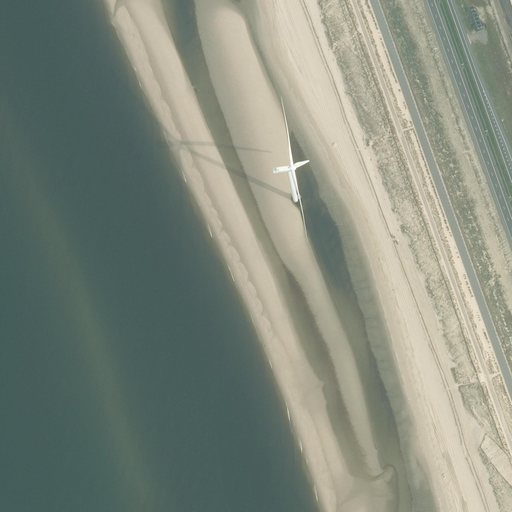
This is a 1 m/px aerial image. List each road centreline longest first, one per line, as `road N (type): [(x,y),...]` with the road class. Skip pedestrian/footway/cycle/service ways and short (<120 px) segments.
road 1 (unclassified): [(372,0),(511,392)]
road 2 (trunk): [(433,18),(511,233)]
road 3 (secondary): [(511,179),(449,0)]
